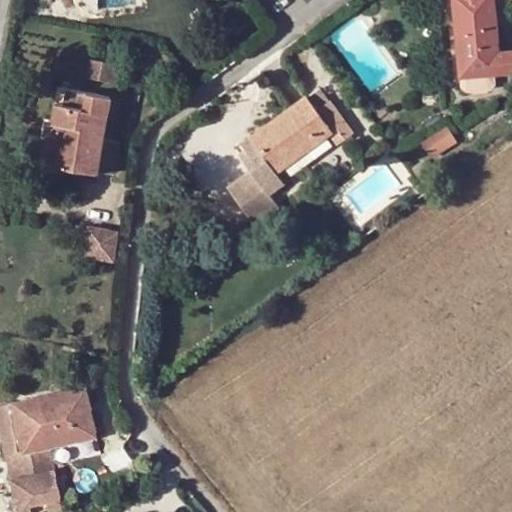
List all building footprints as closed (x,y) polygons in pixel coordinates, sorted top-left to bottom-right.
[(490,0),(449,0),(456,74),(457,74),(493,72),(511,70),(511,49),(494,50),(490,0)] [(113,63),(87,58),(83,76),(110,81),(113,63)] [(493,72),(457,74),(458,83),(464,89),(489,87),(494,80),(493,72)] [(317,87),(304,96),(313,109),(326,101),(317,87)] [(117,146),(99,143),(107,95),(74,89),(71,105),(52,102),(49,120),(59,122),(51,166),(94,173),(94,171),(112,174),(117,146)] [(304,96),(303,94),(248,133),(272,168),(328,130),(340,121),(326,101),(313,109),(304,96)] [(49,120),(41,164),(51,166),(59,122),(49,120)] [(340,121),(328,130),(336,141),(348,133),(340,121)] [(421,158),(409,167),(416,177),(428,168),(421,158)] [(123,214),(94,209),(89,237),(118,242),(123,214)] [(10,401),(20,448),(46,443),(51,442),(92,434),(83,386),(10,401)] [(20,448),(10,401),(0,402),(0,439),(7,475),(24,472),(20,448)] [(24,472),(7,475),(13,503),(56,495),(61,494),(51,442),(46,443),(20,448),(24,472)] [(56,495),(13,503),(14,511),(18,511),(58,504),(56,495)]
